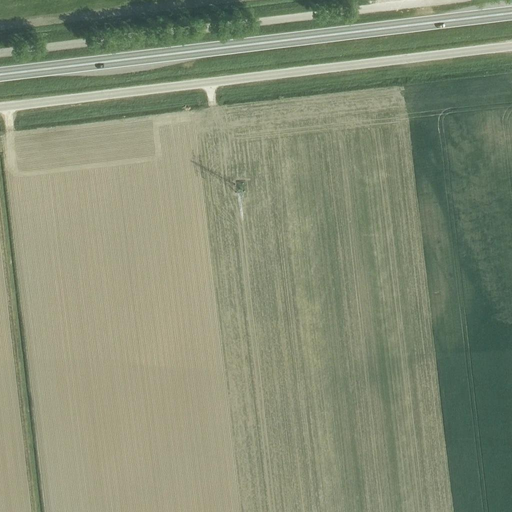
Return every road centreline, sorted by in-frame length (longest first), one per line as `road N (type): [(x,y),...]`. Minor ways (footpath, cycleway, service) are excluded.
road 1 (unclassified): [(0,107),(511,46)]
road 2 (trunk): [(0,74),(511,13)]
road 3 (unclassified): [(0,53),(438,0)]
